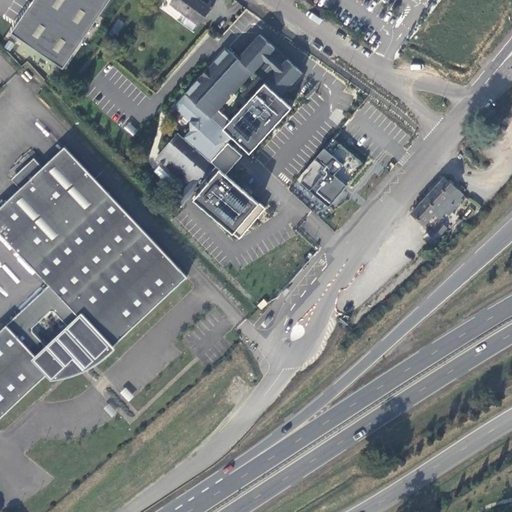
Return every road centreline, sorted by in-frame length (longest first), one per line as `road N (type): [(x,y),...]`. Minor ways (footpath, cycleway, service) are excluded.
road 1 (unclassified): [(447,134),(344,259),(243,414),(195,464),(125,511)]
road 2 (trunk): [(511,230),(308,414),(164,511)]
road 3 (trunk): [(511,305),(190,511)]
road 4 (trunk): [(235,511),(511,334)]
road 5 (trunk): [(358,511),(511,417)]
road 6 (unclassified): [(269,0),(400,86)]
